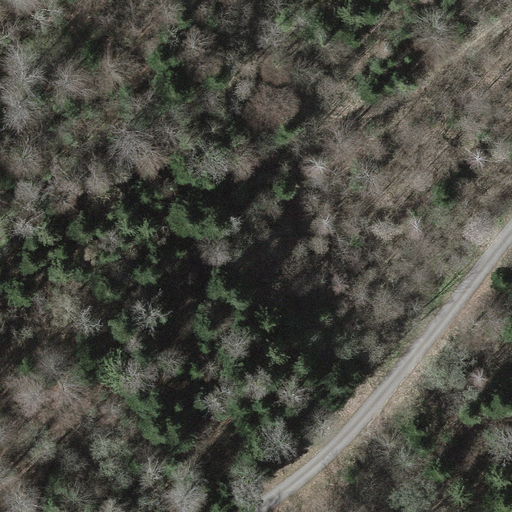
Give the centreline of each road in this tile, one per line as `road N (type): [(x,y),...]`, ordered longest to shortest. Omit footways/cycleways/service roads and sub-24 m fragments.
road 1 (track): [(254,511),(368,412),(511,231)]
road 2 (track): [(511,18),(400,98),(320,106),(277,82),(245,0)]
